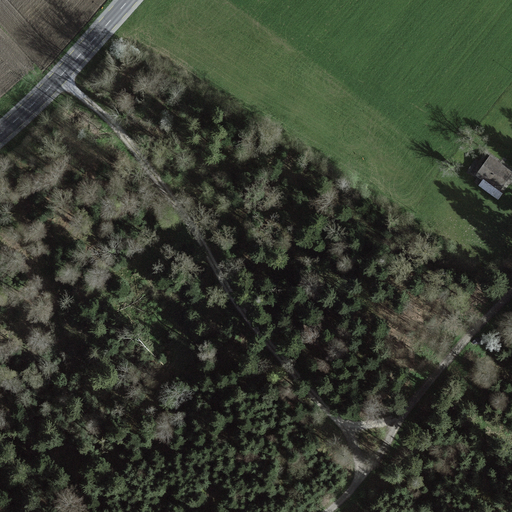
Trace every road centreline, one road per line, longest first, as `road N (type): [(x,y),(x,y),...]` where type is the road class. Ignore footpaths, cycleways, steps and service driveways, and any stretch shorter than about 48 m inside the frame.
road 1 (track): [(402,418),(346,427),(274,358),(146,166),(61,75)]
road 2 (secondary): [(128,0),(0,134)]
road 3 (track): [(511,294),(402,418)]
